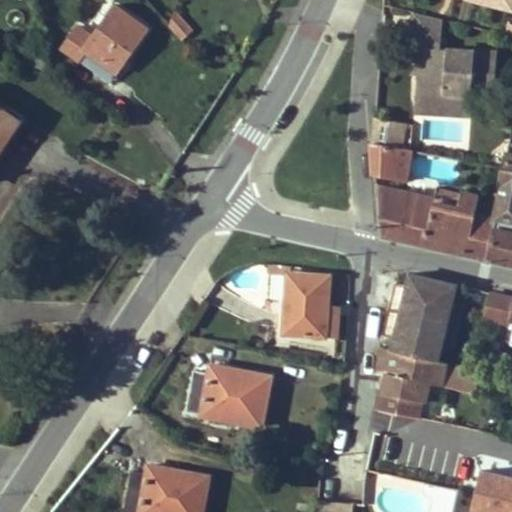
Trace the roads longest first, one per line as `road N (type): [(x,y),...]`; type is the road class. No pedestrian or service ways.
road 1 (residential): [(29,477),(204,205)]
road 2 (residential): [(204,205),(324,0)]
road 3 (residential): [(367,12),(367,245)]
road 4 (residential): [(367,245),(345,462)]
road 5 (unknown): [(204,205),(92,73)]
road 6 (residential): [(367,245),(204,205)]
road 7 (residential): [(511,280),(367,245)]
